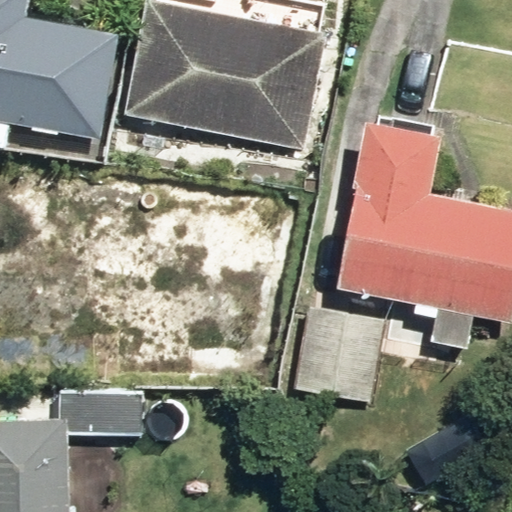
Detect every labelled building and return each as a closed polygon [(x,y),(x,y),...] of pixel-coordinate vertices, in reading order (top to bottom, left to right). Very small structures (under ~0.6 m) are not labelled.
[(0,0),(0,122),(89,137),(106,36),(5,20),(8,0),(0,0)] [(315,33),(132,3),(112,122),(294,153),(315,33)] [(425,139),(348,127),(321,295),(504,325),(511,275),(511,214),(415,199),(425,139)] [(0,374),(84,377),(90,179),(2,177),(0,235),(0,374)] [(381,311),(297,303),(288,397),(371,405),(381,311)] [(0,511),(59,511),(58,420),(0,421),(0,511)]
